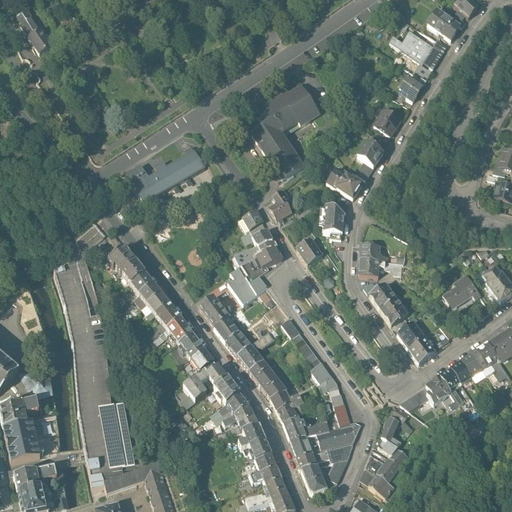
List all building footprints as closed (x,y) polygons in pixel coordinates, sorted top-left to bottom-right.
[(467,3),(463,0),(459,5),(453,12),(458,16),(455,20),(461,25),(464,21),(468,24),(478,12),(467,3)] [(451,26),(436,16),(427,31),(440,40),(440,47),(447,52),(455,39),(454,39),(459,32),(459,31),(451,26)] [(29,46),(40,39),(27,19),(17,25),(21,31),(20,32),(29,46)] [(465,28),(461,25),(455,20),(451,26),(459,31),(459,32),(461,33),(465,28)] [(416,41),(409,37),(398,54),(402,56),(432,75),(447,52),(440,47),(419,35),(416,41)] [(51,54),(41,40),(41,39),(40,39),(29,46),(28,47),(29,48),(38,62),(39,63),(40,63),(50,56),(51,55),(51,54)] [(426,85),(432,75),(402,56),(395,67),(400,71),(421,83),(426,85)] [(397,76),(407,83),(417,89),(421,83),(400,71),(397,76)] [(417,89),(407,83),(398,96),(407,101),(405,104),(412,108),(421,93),(417,90),(417,89)] [(421,93),(426,85),(421,83),(417,89),(417,90),(421,93)] [(289,98),(288,96),(254,120),(262,132),(251,139),(282,185),(303,170),(280,136),(297,124),(300,128),(319,115),(301,90),(289,98)] [(400,127),(384,116),(373,133),(390,143),(400,127)] [(380,151),(370,145),(356,165),(373,176),(383,160),(377,156),(380,151)] [(205,172),(194,155),(166,174),(162,169),(154,176),(157,180),(148,186),(140,174),(125,184),(133,197),(132,198),(143,214),(205,172)] [(511,161),(503,159),(500,169),(497,168),(494,177),(497,178),(511,183),(511,161)] [(365,189),(371,178),(362,172),(355,182),(365,189)] [(348,185),(351,187),(353,185),(347,181),(348,181),(341,176),(339,179),(348,185)] [(339,179),(335,177),(325,192),(338,201),(348,185),(339,179)] [(351,187),(348,185),(338,201),(341,202),(351,208),(352,209),(362,193),(351,187)] [(511,211),(511,196),(495,192),(493,201),(495,201),(493,211),(511,215),(511,211)] [(282,207),(283,207),(286,205),(281,198),(271,206),(275,212),(282,207)] [(348,213),(351,208),(341,202),(338,206),(348,213)] [(282,207),(275,212),(268,217),(277,230),(291,220),(283,207),(282,207)] [(324,220),(319,220),(318,234),(323,234),(322,243),(329,243),(340,244),(341,244),(343,223),(342,223),(332,216),(324,216),(324,220)] [(242,228),(249,241),(261,231),(255,218),(242,228)] [(251,247),(266,239),(261,231),(249,241),(248,241),(251,247)] [(256,253),(270,247),(266,239),(251,247),(253,249),(255,254),(256,253)] [(248,252),(253,249),(251,247),(248,241),(244,245),(248,252)] [(261,263),(273,257),(275,256),(270,247),(256,253),(259,259),(261,263)] [(310,249),(295,259),(307,275),(321,265),(310,249)] [(379,256),(360,255),(359,269),(378,270),(378,264),(379,256)] [(261,263),(259,259),(257,260),(255,257),(234,267),(239,277),(251,270),(251,271),(262,264),(261,263)] [(245,289),(249,296),(258,288),(268,280),(266,277),(275,273),(275,274),(282,269),(279,263),(277,264),(273,257),(261,263),(262,264),(251,271),(240,277),(247,287),(245,289)] [(121,286),(121,285),(135,274),(123,259),(107,273),(113,279),(114,278),(121,286)] [(477,264),(480,268),(487,263),(485,260),(475,261),(477,264)] [(465,275),(472,270),(465,261),(458,266),(465,275)] [(64,275),(53,279),(64,316),(73,354),(79,422),(85,459),(88,476),(92,495),(104,493),(105,495),(107,501),(108,500),(108,501),(136,491),(145,487),(158,483),(155,476),(152,468),(144,471),(133,414),(111,417),(108,373),(105,349),(97,308),(85,269),(73,273),(64,275)] [(378,270),(359,269),(358,286),(377,287),(378,275),(383,276),(383,278),(389,278),(389,271),(386,271),(378,270)] [(501,281),(504,279),(498,270),(492,274),(494,276),(494,275),(499,282),(501,281)] [(401,271),(389,271),(389,278),(393,282),(401,282),(401,271)] [(121,285),(131,297),(144,286),(135,274),(121,285)] [(488,280),(507,306),(511,302),(511,296),(501,281),(499,282),(494,275),(494,276),(488,280)] [(249,296),(238,279),(232,284),(225,289),(225,290),(228,295),(227,296),(242,315),(256,305),(249,296)] [(507,306),(488,280),(481,285),(486,292),(485,293),(499,312),(507,306)] [(442,288),(438,291),(441,295),(449,290),(445,284),(441,286),(442,288)] [(480,304),(465,284),(452,293),(454,297),(441,306),(451,320),(471,305),(474,309),(480,304)] [(138,307),(152,296),(144,286),(131,297),(133,300),(138,307)] [(249,296),(256,305),(266,297),(258,288),(249,296)] [(378,293),(377,292),(370,291),(362,297),(366,302),(373,298),(373,297),(378,293)] [(396,308),(384,293),(380,296),(378,293),(373,297),(373,298),(375,300),(368,305),(379,320),(396,308)] [(138,307),(146,317),(160,306),(152,296),(138,307)] [(129,304),(134,310),(138,307),(133,300),(129,304)] [(154,327),(168,316),(160,306),(146,317),(151,323),(154,327)] [(197,319),(213,340),(228,327),(212,307),(197,319)] [(407,323),(396,308),(379,320),(390,335),(407,323)] [(154,327),(166,342),(180,331),(168,316),(154,327)] [(224,354),(238,343),(230,332),(236,327),(233,324),(228,327),(213,340),(224,354)] [(291,348),(299,341),(289,327),(280,334),(291,348)] [(451,328),(441,336),(448,346),(458,338),(451,328)] [(423,345),(412,330),(396,342),(407,357),(423,345)] [(178,357),(191,346),(180,331),(166,342),(178,357)] [(487,351),(497,367),(511,356),(511,338),(510,335),(487,351)] [(290,348),(312,375),(320,368),(299,341),(291,348),(290,348)] [(154,351),(159,347),(162,345),(160,342),(151,349),(154,351)] [(250,356),(254,360),(258,357),(262,357),(273,349),(268,342),(255,352),(254,352),(250,356)] [(236,367),(250,356),(249,354),(239,343),(238,343),(224,354),(236,367)] [(423,345),(407,357),(418,372),(436,358),(428,347),(426,349),(423,345)] [(191,371),(203,361),(191,346),(178,357),(189,372),(191,371)] [(470,361),(471,362),(481,378),(489,372),(493,377),(492,377),(499,388),(507,382),(497,367),(487,351),(485,348),(483,349),(481,351),(473,356),(475,358),(470,361)] [(248,381),(262,370),(254,360),(250,356),(236,367),(248,381)] [(202,381),(204,383),(215,375),(203,361),(191,371),(200,382),(202,381)] [(18,377),(0,362),(0,398),(6,392),(12,399),(17,409),(34,405),(28,390),(17,379),(18,377)] [(460,369),(470,384),(481,378),(471,362),(460,369)] [(18,377),(17,379),(28,390),(34,405),(52,398),(48,367),(39,370),(34,366),(27,374),(18,377)] [(183,369),(177,374),(180,379),(186,374),(187,374),(183,369)] [(326,386),(331,383),(321,369),(311,377),(319,389),(326,386)] [(450,376),(460,391),(470,384),(460,369),(450,376)] [(269,407),(284,399),(285,398),(262,370),(248,381),(269,407)] [(192,382),(186,374),(180,379),(185,384),(190,383),(192,382)] [(215,399),(227,389),(215,375),(204,383),(201,386),(193,392),(175,408),(186,422),(205,406),(200,400),(207,394),(205,393),(208,391),(215,399)] [(439,384),(449,399),(454,406),(459,403),(454,396),(460,391),(450,376),(439,384)] [(189,387),(193,392),(201,386),(198,384),(193,383),(189,387)] [(340,431),(349,428),(344,408),(343,409),(340,399),(339,399),(336,390),(331,383),(326,386),(340,431)] [(449,399),(439,384),(425,393),(429,399),(426,401),(428,404),(433,411),(445,403),(444,403),(449,399)] [(225,415),(239,404),(227,389),(215,399),(213,400),(217,406),(215,408),(220,414),(222,412),(225,415)] [(6,392),(0,398),(0,402),(3,405),(6,411),(17,409),(12,399),(6,392)] [(429,399),(425,393),(398,412),(407,418),(428,404),(426,401),(429,399)] [(292,414),(303,409),(298,401),(287,406),(284,399),(269,407),(276,420),(291,412),(292,414)] [(39,415),(36,404),(34,405),(17,409),(6,411),(0,412),(0,418),(3,433),(26,427),(24,417),(27,416),(27,417),(39,415)] [(233,425),(247,414),(239,404),(225,415),(218,421),(220,424),(222,427),(229,421),(233,425)] [(318,406),(312,408),(315,418),(321,416),(318,406)] [(283,432),(298,424),(295,420),(309,413),(306,407),(303,409),(292,414),(291,412),(276,420),(283,432)] [(451,416),(458,412),(455,407),(449,411),(451,416)] [(408,421),(396,413),(391,421),(402,428),(404,426),(408,421)] [(239,436),(253,425),(247,415),(247,414),(233,425),(221,433),(224,438),(236,430),(239,436)] [(59,439),(56,421),(49,423),(53,440),(59,439)] [(220,424),(218,421),(210,427),(212,430),(220,424)] [(418,429),(420,430),(422,427),(414,422),(411,426),(417,430),(418,429)] [(398,427),(390,423),(380,445),(388,449),(391,444),(398,427)] [(299,428),(298,424),(283,432),(289,448),(316,440),(328,436),(328,435),(325,426),(306,433),(303,437),(301,433),(305,432),(302,426),(299,428)] [(242,441),(258,435),(253,425),(239,436),(242,441)] [(7,449),(11,467),(40,461),(32,426),(26,427),(3,433),(7,449)] [(328,436),(316,440),(321,457),(327,455),(353,448),(353,446),(360,429),(354,427),(349,428),(340,431),(328,435),(328,436)] [(237,453),(240,461),(243,460),(249,457),(249,456),(265,449),(259,435),(258,435),(242,441),(246,452),(243,451),(237,453)] [(312,460),(321,457),(316,440),(289,448),(296,465),(312,459),(312,460)] [(391,444),(388,449),(380,445),(377,452),(381,454),(391,460),(396,455),(396,454),(400,450),(391,444)] [(353,448),(327,455),(329,462),(331,468),(333,467),(346,464),(347,465),(353,448)] [(254,470),(270,464),(265,449),(249,456),(249,457),(251,462),(254,470)] [(300,477),(316,472),(314,466),(318,466),(329,462),(327,455),(321,457),(312,460),(312,459),(296,465),(300,477)] [(377,480),(376,480),(387,488),(406,461),(398,455),(389,465),(388,464),(377,480)] [(374,478),(383,466),(369,458),(364,472),(366,473),(374,478)] [(252,484),(276,475),(270,464),(254,470),(257,476),(249,478),(252,484)] [(336,489),(347,465),(346,464),(333,467),(326,483),(322,485),(326,495),(332,493),(336,489)] [(322,485),(320,479),(324,478),(322,470),(316,472),(300,477),(309,499),(313,501),(313,500),(326,495),(322,485)] [(17,496),(39,491),(36,481),(39,480),(40,483),(42,483),(43,484),(56,481),(54,471),(14,480),(17,496)] [(369,490),(376,480),(374,478),(366,473),(359,485),(369,490)] [(264,493),(281,487),(276,475),(252,484),(248,485),(252,493),(259,489),(262,487),(264,493)] [(387,488),(376,480),(377,480),(376,480),(369,490),(368,492),(384,504),(393,493),(387,488)] [(170,511),(161,482),(158,483),(145,487),(152,511),(117,511),(117,509),(105,511),(170,511)] [(247,494),(252,493),(248,485),(233,491),(234,494),(236,495),(240,493),(241,495),(246,493),(247,494)] [(271,511),(288,504),(281,487),(264,493),(270,506),(271,511)] [(39,491),(17,496),(20,511),(47,511),(46,508),(47,508),(48,506),(47,500),(50,499),(47,489),(39,491)] [(424,504),(428,500),(423,495),(419,499),(424,504)] [(58,511),(67,511),(68,511),(66,500),(56,503),(58,511)]
